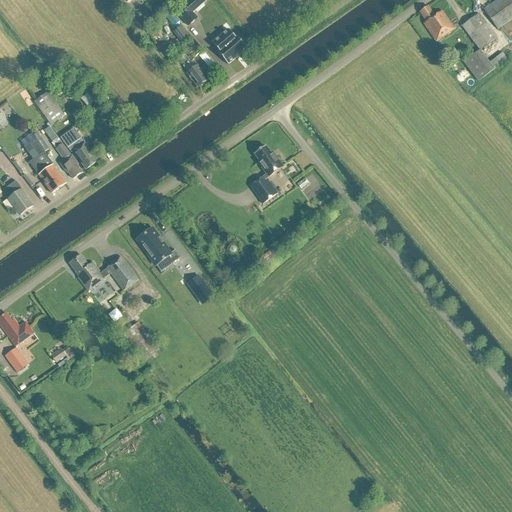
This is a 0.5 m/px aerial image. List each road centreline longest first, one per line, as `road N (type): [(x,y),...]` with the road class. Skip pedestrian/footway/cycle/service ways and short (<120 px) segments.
road 1 (unclassified): [(0,246),(347,0)]
road 2 (unclassified): [(511,401),(278,112)]
road 3 (unclassified): [(0,310),(278,112)]
road 4 (unclassified): [(278,112),(425,0)]
road 5 (track): [(93,511),(0,391)]
